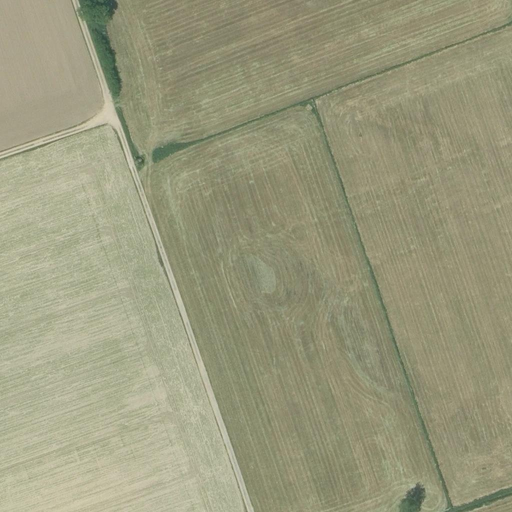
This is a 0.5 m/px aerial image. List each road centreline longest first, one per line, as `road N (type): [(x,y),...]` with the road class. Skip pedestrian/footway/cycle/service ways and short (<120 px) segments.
road 1 (track): [(252,511),(75,0)]
road 2 (track): [(116,115),(0,155)]
